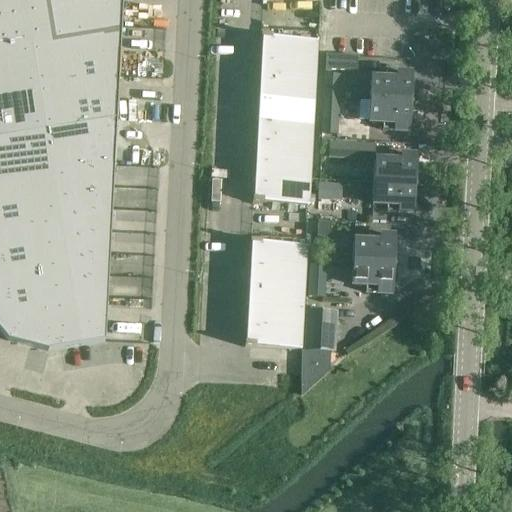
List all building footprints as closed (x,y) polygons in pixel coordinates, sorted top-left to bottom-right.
[(0,0),(0,334),(7,343),(47,353),(104,343),(107,298),(113,168),(114,168),(115,144),(116,124),(118,99),(117,99),(118,80),(119,80),(120,55),(119,55),(120,36),(121,0),(0,0)] [(260,40),(259,61),(269,62),(316,64),(317,43),(307,42),(270,40),(260,40)] [(325,56),(324,71),(340,72),(341,57),(325,56)] [(356,73),(357,58),(341,57),(340,72),(356,73)] [(259,61),(258,82),(268,82),(315,85),(316,64),(269,62),(259,61)] [(410,105),(412,76),(385,75),(384,82),(370,82),(369,103),(410,105)] [(258,82),(257,102),(266,103),(314,105),(315,85),(268,82),(258,82)] [(257,102),(256,122),(264,123),(313,125),(314,105),(266,103),(257,102)] [(409,133),(410,105),(369,103),(368,124),(382,125),(382,132),(409,133)] [(337,136),(338,110),(322,109),(321,135),(337,136)] [(256,122),(254,143),(263,143),(312,146),(313,125),(264,123),(256,122)] [(254,143),(253,163),(262,164),(311,166),(312,146),(263,143),(254,143)] [(374,148),(335,146),(335,160),(373,161),(374,148)] [(414,187),(416,158),(389,157),(388,164),(374,163),(373,185),(414,187)] [(253,163),(252,184),(261,184),(309,187),(311,166),(262,164),(253,163)] [(252,184),(251,204),(308,207),(309,187),(261,184),(252,184)] [(341,186),(318,185),(317,201),(341,202),(341,186)] [(386,214),(413,215),(414,187),(373,185),(372,206),(386,207),(386,214)] [(317,223),(316,238),(330,239),(330,224),(317,223)] [(395,239),(368,237),(367,245),(353,244),(352,265),(393,268),(395,239)] [(306,248),(259,245),(249,245),(248,266),(305,269),(306,248)] [(365,295),(392,296),(393,268),(352,265),(351,286),(365,287),(365,295)] [(248,266),(247,287),(304,290),(305,269),(248,266)] [(308,299),(323,299),(325,268),(309,267),(308,299)] [(247,287),(246,307),(303,310),(304,290),(247,287)] [(246,307),(245,328),(302,331),(303,310),(246,307)] [(244,349),(288,351),(301,352),(302,331),(245,328),(244,349)]
